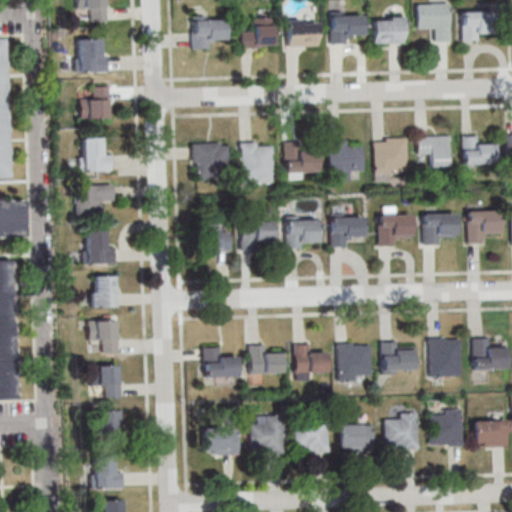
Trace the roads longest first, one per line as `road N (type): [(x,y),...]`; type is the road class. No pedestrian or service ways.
road 1 (residential): [(171,511),(149,0)]
road 2 (residential): [(511,85),(154,98)]
road 3 (residential): [(511,287),(163,300)]
road 4 (residential): [(511,492),(171,503)]
